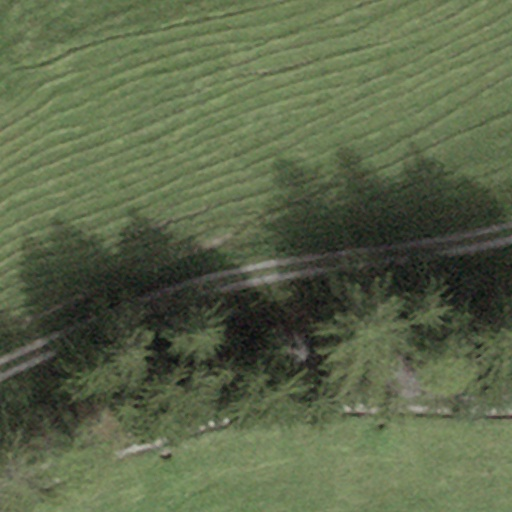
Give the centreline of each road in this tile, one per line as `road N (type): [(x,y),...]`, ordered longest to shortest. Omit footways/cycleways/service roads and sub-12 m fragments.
road 1 (track): [(0,369),(193,287),(511,231)]
road 2 (track): [(511,406),(324,402),(222,416),(0,486)]
